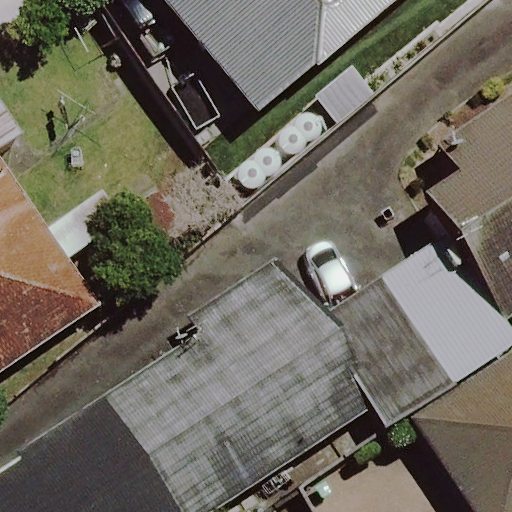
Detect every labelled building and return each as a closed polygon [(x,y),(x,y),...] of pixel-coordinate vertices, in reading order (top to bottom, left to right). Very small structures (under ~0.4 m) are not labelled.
[(373,0),(385,14),(402,0),(404,0),(442,46),(496,0),(373,0)] [(359,298),(433,406),(503,357),(498,349),(511,338),(511,102),(437,153),(458,185),(403,222),(425,253),(359,298)] [(0,381),(78,328),(52,291),(89,266),(60,223),(23,249),(0,214),(0,157),(11,150),(0,134),(0,381)] [(0,477),(0,511),(224,511),(349,430),(364,454),(429,411),(356,300),(302,336),(265,280),(172,342),(182,357),(0,477)] [(511,511),(511,370),(395,441),(438,511),(511,511)]
